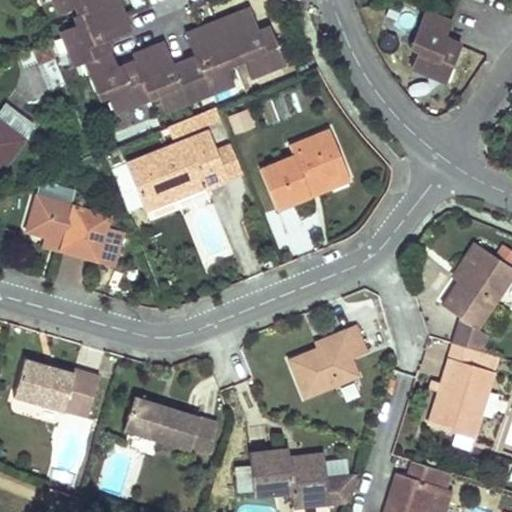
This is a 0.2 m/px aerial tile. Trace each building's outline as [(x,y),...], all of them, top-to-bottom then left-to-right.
[(52,0),(59,14),(75,8),(78,14),(114,0),(52,0)] [(123,16),(116,0),(114,0),(78,14),(73,17),(77,26),(60,32),(74,66),(83,62),(110,51),(106,40),(129,31),(126,25),(123,16)] [(286,62),(271,25),(260,30),(251,8),(217,21),(234,64),(243,60),(250,76),(286,62)] [(444,38),(451,22),(424,12),(409,47),(420,52),(413,68),(431,75),(448,82),(461,48),(462,46),(460,45),(444,38)] [(234,64),(217,21),(192,31),(185,34),(194,57),(183,61),(198,98),(235,83),(228,67),(234,64)] [(198,98),(183,61),(173,65),(164,43),(146,50),(131,56),(134,62),(149,98),(156,95),(163,112),(198,98)] [(52,46),(18,59),(34,101),(68,89),(52,46)] [(149,98),(134,62),(118,68),(114,59),(110,51),(83,62),(98,98),(107,94),(115,112),(149,98)] [(248,110),(228,116),(234,134),(253,128),(248,110)] [(0,172),(22,142),(0,125),(0,172)] [(143,209),(200,186),(203,192),(224,183),(223,181),(211,150),(206,134),(126,167),(143,209)] [(330,144),(327,134),(309,140),(313,150),(322,147),(330,144)] [(330,144),(322,147),(313,150),(309,140),(286,150),(290,159),(259,172),(275,210),(308,197),(305,188),(342,172),(330,144)] [(242,174),(229,143),(211,150),(223,181),(242,174)] [(308,197),(346,183),(342,172),(305,188),(308,197)] [(200,186),(143,209),(145,215),(203,192),(200,186)] [(112,214),(37,192),(27,230),(45,235),(64,241),(62,249),(99,260),(107,234),(108,230),(108,227),(112,214)] [(107,234),(99,260),(115,265),(125,232),(108,227),(108,230),(107,234)] [(64,241),(45,235),(43,243),(62,249),(64,241)] [(470,261),(464,271),(458,280),(441,307),(463,320),(454,346),(482,354),(488,335),(478,329),(511,273),(511,267),(474,244),(465,257),(470,261)] [(470,261),(465,257),(453,277),(458,280),(470,261)] [(511,283),(503,299),(511,304),(511,283)] [(291,361),(306,399),(359,379),(351,360),(368,353),(357,328),(341,334),(344,340),(320,349),(291,361)] [(344,340),(341,334),(318,343),(320,349),(344,340)] [(447,377),(447,378),(440,400),(436,399),(427,428),(454,437),(473,443),(499,360),(482,354),(454,346),(450,360),(449,360),(443,376),(447,377)] [(61,414),(62,412),(73,377),(52,371),(51,378),(42,376),(44,369),(24,362),(12,399),(61,414)] [(52,371),(44,369),(42,376),(51,378),(52,371)] [(73,377),(62,412),(86,419),(98,381),(74,374),(73,377)] [(447,377),(443,376),(436,399),(440,400),(447,378),(447,377)] [(189,454),(200,422),(134,399),(123,431),(189,454)] [(203,459),(214,427),(200,422),(189,454),(203,459)] [(473,443),(454,437),(451,446),(470,452),(473,443)] [(288,451),(250,455),(255,500),(294,496),(296,510),(351,504),(360,477),(329,481),(326,457),(300,460),(301,467),(290,468),(289,461),(288,451)] [(300,460),(289,461),(290,468),(301,467),(300,460)] [(424,511),(433,485),(438,471),(414,463),(409,477),(397,473),(391,492),(398,495),(396,502),(389,500),(384,511),(424,511)] [(432,511),(440,488),(433,485),(424,511),(432,511)] [(398,495),(391,492),(389,500),(396,502),(398,495)]
